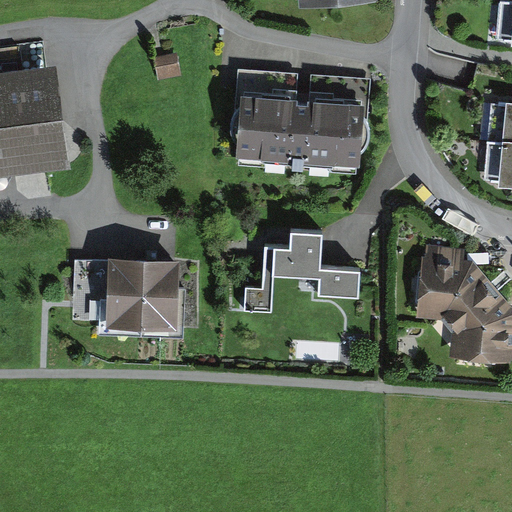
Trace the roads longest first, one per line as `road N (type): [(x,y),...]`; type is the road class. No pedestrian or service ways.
road 1 (track): [(511,398),(81,364),(0,369)]
road 2 (residential): [(407,0),(401,97),(419,168),(438,195),(511,230)]
